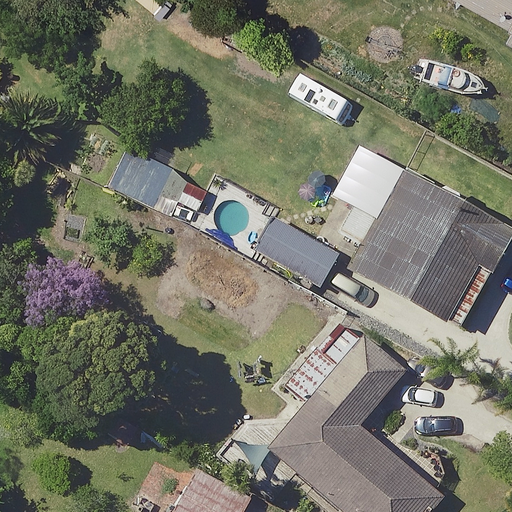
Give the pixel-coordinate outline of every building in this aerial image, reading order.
[(511,0),(478,0),(511,17),(511,0)] [(170,166),(175,157),(158,148),(153,157),(124,142),(106,177),(187,218),(205,184),(170,166)] [(511,265),(511,234),(408,178),(353,279),(456,335),(489,275),(503,282),(511,265)] [(331,294),(349,261),(276,220),(258,254),(331,294)] [(413,377),(371,342),(276,455),(345,511),(446,511),(453,504),(367,433),(413,377)] [(254,511),(259,503),(203,474),(182,511),(254,511)]
